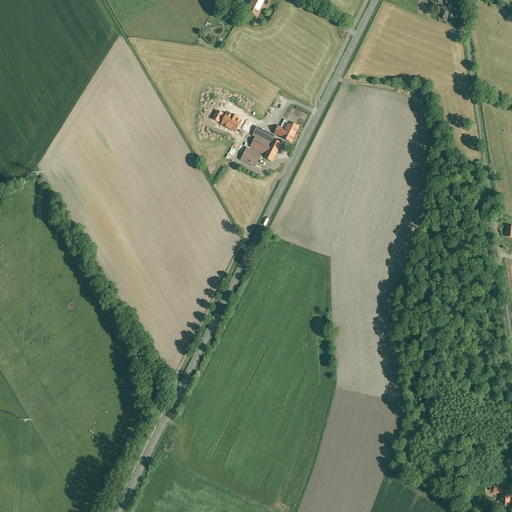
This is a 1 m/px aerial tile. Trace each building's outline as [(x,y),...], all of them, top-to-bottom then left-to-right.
[(266,0),(252,0),(246,11),(258,17),(266,0)] [(443,8),(441,8),(442,19),(454,17),(453,6),(449,7),(443,8)] [(246,119),(242,129),(247,131),(251,121),(246,119)] [(291,143),(299,127),(289,122),(285,129),(279,126),(274,134),(291,143)] [(273,139),(275,136),(257,127),(253,135),(255,137),(270,144),(273,139)] [(255,137),(250,147),(265,155),(263,157),(273,162),(282,144),(273,139),(270,144),(255,137)] [(262,155),(247,148),(241,160),(256,167),(262,155)] [(510,495),(501,495),(500,507),(509,507),(510,495)]
